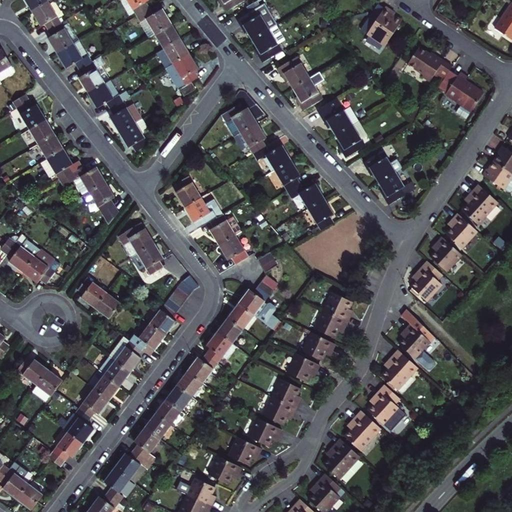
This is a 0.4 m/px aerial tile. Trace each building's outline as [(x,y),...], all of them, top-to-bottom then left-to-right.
[(23,0),(26,5),(31,12),(47,2),(51,0),(23,0)] [(121,0),(130,15),(135,12),(137,16),(150,8),(147,3),(150,0),(149,0),(121,0)] [(244,0),(222,0),(229,10),(244,0)] [(48,31),(60,23),(47,2),(31,12),(35,19),(40,27),(44,24),(48,31)] [(269,29),(274,25),(262,5),(257,7),(254,2),(247,6),(250,11),(238,19),(244,29),(246,28),(248,32),(252,39),(269,29)] [(511,3),(495,29),(511,40),(511,3)] [(392,11),(386,6),(367,34),(385,46),(402,21),(391,14),(392,11)] [(150,38),(156,34),(172,25),(168,17),(163,10),(154,15),(150,8),(137,16),(150,38)] [(57,55),(73,45),(79,41),(69,26),(64,29),(60,23),(48,31),(51,37),(47,40),(52,47),(57,55)] [(274,25),(269,29),(252,39),(255,44),(258,49),(257,50),(263,61),(282,50),(279,45),(286,40),(277,24),(274,25)] [(164,49),(181,39),(177,32),(172,25),(156,34),(164,49)] [(158,52),(167,67),(190,54),(186,47),(181,39),(164,49),(158,52)] [(87,56),(79,41),(73,45),(57,55),(60,61),(65,69),(73,64),(77,72),(90,64),(85,57),(87,56)] [(449,71),(452,66),(436,55),(434,58),(419,47),(407,64),(422,74),(421,77),(429,82),(435,74),(443,79),(449,71)] [(0,50),(0,79),(12,72),(9,66),(10,66),(0,50)] [(182,89),(187,86),(194,81),(199,78),(201,77),(197,71),(200,69),(196,63),(190,54),(167,67),(177,83),(177,82),(181,89),(182,89)] [(289,80),(293,86),(310,76),(297,54),(278,66),(285,77),(286,76),(289,80)] [(81,85),(87,95),(109,82),(100,67),(102,66),(98,59),(90,64),(77,72),(81,77),(77,79),(81,85)] [(446,93),(457,76),(449,71),(443,79),(438,88),(446,93)] [(455,112),(466,119),(483,94),(464,81),(466,77),(460,73),(457,76),(446,93),(444,95),(460,105),(455,112)] [(322,97),(310,76),(293,86),(296,92),(299,97),(298,98),(304,108),(322,97)] [(198,88),(194,81),(187,86),(182,89),(186,95),(198,88)] [(118,96),(109,82),(87,95),(90,101),(95,109),(103,105),(108,111),(119,104),(115,98),(118,96)] [(26,96),(13,102),(17,109),(29,101),(26,96)] [(331,126),(336,133),(352,123),(359,119),(350,104),(343,108),(336,97),(319,108),(328,123),(329,122),(331,126)] [(17,109),(30,129),(46,120),(41,112),(37,106),(34,108),(29,101),(17,109)] [(232,117),(240,131),(257,122),(252,114),(249,107),(245,109),(241,103),(222,114),(226,121),(232,117)] [(123,110),(119,104),(108,111),(111,117),(107,120),(112,126),(117,135),(132,126),(138,122),(129,107),(123,110)] [(235,135),(240,131),(232,117),(226,121),(235,135)] [(359,119),(352,123),(336,133),(339,138),(342,144),(341,145),(347,154),(365,144),(361,137),(368,133),(359,119)] [(30,129),(39,144),(55,134),(51,129),(46,120),(30,129)] [(248,144),(253,153),(266,145),(263,141),(266,139),(261,130),(257,122),(240,131),(235,135),(234,135),(242,148),(248,144)] [(144,146),(132,126),(117,135),(122,142),(126,148),(129,146),(133,152),(144,146)] [(55,134),(39,144),(47,159),(64,149),(60,142),(55,134)] [(266,154),(274,169),(291,159),(286,151),(283,144),(270,152),(266,145),(253,153),(257,159),(266,154)] [(500,154),(495,162),(511,173),(511,152),(503,146),(498,152),(500,154)] [(377,180),(394,169),(401,166),(393,154),(387,158),(381,148),(363,159),(369,169),(371,169),(373,173),(377,180)] [(68,156),(64,149),(47,159),(41,162),(54,184),(60,180),(83,166),(79,160),(73,164),(68,156)] [(274,169),(287,190),(300,183),(297,177),(300,175),(296,168),(291,159),(274,169)] [(511,173),(495,162),(489,170),(487,169),(483,175),(509,193),(511,191),(511,173)] [(75,180),(84,195),(90,192),(106,182),(101,174),(97,167),(88,172),(84,165),(83,166),(60,180),(64,186),(75,180)] [(402,183),(394,169),(377,180),(381,185),(384,190),(382,191),(388,201),(413,186),(409,179),(402,183)] [(183,196),(188,205),(203,196),(191,175),(179,182),(182,189),(179,191),(183,196)] [(110,189),(106,182),(90,192),(84,195),(83,196),(87,203),(94,199),(108,224),(119,211),(111,200),(115,197),(110,189)] [(299,193),(308,207),(324,197),(320,190),(316,183),(304,190),(300,183),(287,190),(291,197),(299,193)] [(467,201),(464,205),(459,210),(474,223),(493,202),(476,185),(464,198),(467,201)] [(214,218),(226,210),(223,204),(220,206),(211,191),(203,196),(188,205),(193,213),(197,220),(210,212),(214,218)] [(329,205),(324,197),(308,207),(320,228),(333,220),(331,216),(334,213),(329,205)] [(226,210),(214,218),(217,223),(214,225),(218,232),(223,241),(239,232),(245,228),(236,212),(229,216),(226,210)] [(458,247),(472,231),(455,215),(448,222),(451,224),(448,228),(443,233),(458,247)] [(115,237),(128,259),(139,253),(154,243),(150,236),(146,228),(142,231),(138,224),(115,237)] [(239,232),(223,241),(228,250),(233,257),(236,255),(240,262),(252,254),(239,232)] [(15,241),(6,253),(12,259),(10,262),(15,266),(23,272),(39,251),(19,236),(15,241)] [(15,241),(10,237),(3,245),(0,249),(6,253),(15,241)] [(444,269),(458,254),(440,238),(434,245),(437,247),(433,251),(429,256),(444,269)] [(160,252),(154,243),(139,253),(128,259),(141,282),(165,267),(161,261),(164,259),(160,252)] [(39,251),(23,272),(30,277),(37,283),(40,279),(45,283),(59,266),(39,251)] [(262,266),(274,258),(270,251),(258,259),(262,266)] [(277,264),(274,258),(262,266),(265,272),(277,264)] [(434,279),(440,272),(426,260),(415,272),(419,275),(414,279),(409,285),(424,298),(438,283),(434,279)] [(266,273),(262,279),(273,288),(278,282),(266,273)] [(95,307),(106,292),(87,278),(79,289),(84,293),(81,297),(95,307)] [(262,279),(257,285),(269,294),(273,288),(262,279)] [(190,297),(196,290),(184,282),(179,288),(190,297)] [(244,296),(239,303),(253,314),(274,330),(281,321),(272,314),(275,309),(275,306),(270,303),(266,304),(263,302),(269,294),(257,285),(253,291),(250,288),(244,296)] [(340,285),(335,294),(342,298),(347,289),(341,285),(340,285)] [(190,297),(179,288),(175,294),(186,302),(190,297)] [(122,304),(106,292),(95,307),(110,319),(122,304)] [(186,302),(175,294),(170,300),(181,308),(186,302)] [(335,294),(326,311),(347,321),(350,315),(349,314),(351,310),(350,310),(352,303),(342,298),(335,294)] [(166,305),(177,314),(181,308),(170,300),(166,305)] [(253,314),(239,303),(234,309),(228,317),(243,329),(253,314)] [(173,319),(177,314),(166,305),(151,325),(166,337),(173,328),(177,322),(173,319)] [(433,337),(407,309),(402,315),(412,323),(405,331),(408,334),(405,337),(401,342),(416,356),(417,355),(429,366),(432,366),(436,362),(436,359),(423,348),(433,337)] [(340,328),(342,329),(343,325),(345,326),(347,321),(326,311),(318,327),(336,336),(340,328)] [(224,322),(218,331),(233,342),(243,329),(228,317),(224,322)] [(166,337),(151,325),(141,339),(138,336),(132,343),(142,351),(150,357),(156,349),(166,337)] [(207,354),(218,362),(223,356),(228,361),(239,347),(233,342),(218,331),(212,338),(207,344),(211,348),(207,354)] [(327,348),(329,349),(331,346),(333,347),(335,342),(313,332),(305,348),(323,356),(327,348)] [(0,333),(0,356),(1,357),(9,347),(4,342),(6,339),(0,333)] [(122,345),(112,359),(131,374),(137,367),(143,359),(139,356),(142,351),(132,343),(128,349),(122,345)] [(399,390),(419,368),(399,350),(390,361),(393,364),(389,368),(382,376),(399,390)] [(320,363),(299,353),(291,369),(309,378),(312,370),(314,371),(316,367),(318,368),(320,363)] [(196,361),(188,371),(203,382),(218,362),(207,354),(203,360),(199,357),(196,361)] [(48,369),(36,360),(33,363),(28,359),(19,370),(25,374),(21,380),(33,389),(48,369)] [(101,373),(106,377),(121,388),(125,382),(131,374),(112,359),(101,373)] [(33,389),(32,391),(47,402),(63,381),(48,369),(33,389)] [(183,378),(178,385),(193,396),(203,382),(188,371),(183,378)] [(121,388),(106,377),(95,391),(110,402),(115,395),(121,388)] [(276,397),(298,407),(301,401),(299,400),(301,396),(299,395),(303,387),(285,379),(276,397)] [(399,398),(385,384),(373,396),(377,400),(373,405),(368,409),(383,424),(398,407),(395,403),(399,398)] [(167,399),(182,411),(193,396),(178,385),(173,391),(167,399)] [(110,402),(95,391),(81,410),(92,419),(95,414),(99,416),(103,410),(110,402)] [(377,400),(373,396),(371,399),(369,401),(373,405),(377,400)] [(290,414),(292,415),(294,410),(296,411),(298,407),(276,397),(268,413),(286,422),(290,414)] [(162,407),(157,413),(172,424),(182,411),(167,399),(162,407)] [(92,419),(81,410),(76,416),(75,415),(64,430),(68,433),(84,446),(91,437),(95,431),(87,424),(92,419)] [(360,450),(380,428),(361,410),(351,421),(354,424),(351,428),(343,435),(360,450)] [(152,420),(147,427),(162,438),(172,424),(157,413),(152,420)] [(273,436),(276,437),(278,433),(280,434),(283,428),(261,417),(252,435),(269,443),(273,436)] [(140,444),(135,450),(153,463),(157,457),(151,452),(162,438),(147,427),(141,435),(136,441),(140,444)] [(84,446),(68,433),(54,452),(67,461),(70,456),(74,459),(79,453),(84,446)] [(255,455),(257,456),(259,451),(261,452),(264,447),(241,436),(234,453),(251,462),(255,455)] [(341,479),(361,456),(342,439),(332,449),(336,452),(332,456),(325,464),(341,479)] [(117,468),(132,479),(138,483),(153,463),(135,450),(132,455),(128,453),(123,460),(117,468)] [(54,452),(50,458),(62,467),(67,461),(54,452)] [(237,475),(238,475),(241,470),(243,471),(245,467),(223,456),(215,473),(233,482),(237,475)] [(110,494),(121,502),(126,496),(122,492),(132,479),(117,468),(111,476),(107,481),(115,487),(110,494)] [(8,472),(0,481),(0,482),(7,488),(4,492),(10,496),(17,502),(28,487),(8,472)] [(335,492),(341,486),(326,473),(315,485),(318,488),(314,493),(310,497),(325,511),(339,496),(335,492)] [(214,498),(216,494),(214,493),(217,486),(197,477),(189,493),(213,505),(216,499),(214,498)] [(28,487),(17,502),(23,506),(30,511),(41,498),(28,487)] [(210,511),(213,505),(189,493),(181,510),(184,511),(207,511),(208,510),(210,511)] [(97,502),(91,510),(93,511),(113,511),(121,502),(110,494),(105,499),(101,496),(97,502)] [(314,511),(315,511),(301,498),(290,511),(291,511),(314,511)]
